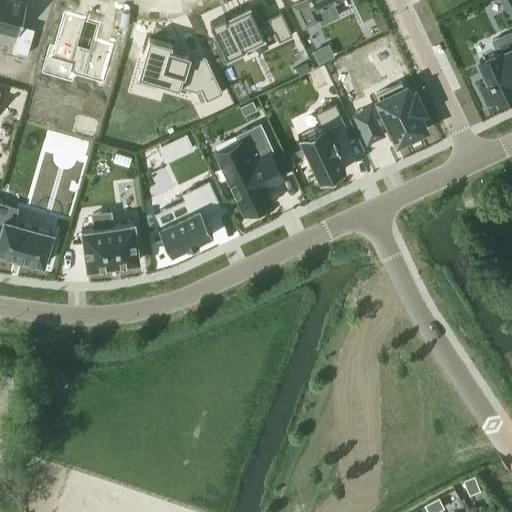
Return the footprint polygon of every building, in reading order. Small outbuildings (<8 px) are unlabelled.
[(15,0),(0,0),(0,29),(17,35),(12,51),(27,56),(36,29),(21,24),(27,3),(15,0)] [(302,0),(292,5),(303,27),(321,19),(316,9),(334,0),(302,0)] [(511,0),(502,0),(511,20),(511,0)] [(249,7),(226,18),(225,16),(210,23),(217,38),(213,39),(224,62),(245,53),(242,47),(274,32),(279,41),(293,35),(281,11),(268,17),(269,19),(258,25),(249,7)] [(66,20),(40,109),(85,122),(111,34),(66,20)] [(149,37),(137,76),(178,88),(179,86),(196,91),(201,89),(206,100),(222,93),(205,56),(190,63),(187,62),(188,55),(170,50),(171,44),(149,37)] [(497,52),(480,60),(489,81),(480,85),(488,103),(498,99),(499,101),(511,95),(511,48),(499,55),(497,52)] [(363,113),(356,116),(368,141),(382,135),(378,125),(389,120),(398,140),(424,128),(417,114),(422,111),(414,93),(408,96),(401,81),(398,83),(377,93),(380,100),(380,101),(386,113),(375,118),(373,113),(372,114),(370,110),(364,113),(363,113)] [(253,100),(240,106),(244,116),(257,110),(253,100)] [(320,125),(298,136),(300,140),(309,158),(320,182),(342,171),(346,169),(338,153),(341,152),(333,135),(330,137),(327,130),(333,128),(333,129),(345,123),(335,103),(331,105),(314,113),(320,125)] [(240,141),(216,152),(230,182),(229,183),(236,196),(237,197),(245,214),(247,213),(270,202),(271,201),(264,187),(264,186),(282,178),(282,177),(271,153),(274,151),(261,122),(236,133),(240,141)] [(187,134),(161,146),(161,147),(162,147),(167,159),(184,151),(192,147),(193,147),(187,134)] [(209,181),(182,193),(185,199),(154,213),(160,225),(158,226),(158,225),(157,225),(171,255),(172,254),(171,253),(186,246),(187,248),(198,243),(197,241),(212,234),(212,235),(213,235),(204,216),(221,208),(209,181)] [(0,203),(0,252),(13,256),(13,257),(25,260),(43,265),(45,261),(49,262),(54,244),(50,243),(53,233),(13,222),(17,208),(0,203)] [(84,229),(82,229),(82,231),(87,266),(87,268),(89,268),(89,267),(137,261),(139,261),(139,259),(134,224),(134,222),(132,222),(124,223),(113,225),(111,212),(93,214),(95,228),(84,229)] [(464,480),(470,495),(480,490),(474,476),(464,480)] [(439,498),(432,501),(438,511),(445,508),(439,498)] [(437,511),(438,511),(432,501),(425,505),(428,511),(437,511)]
